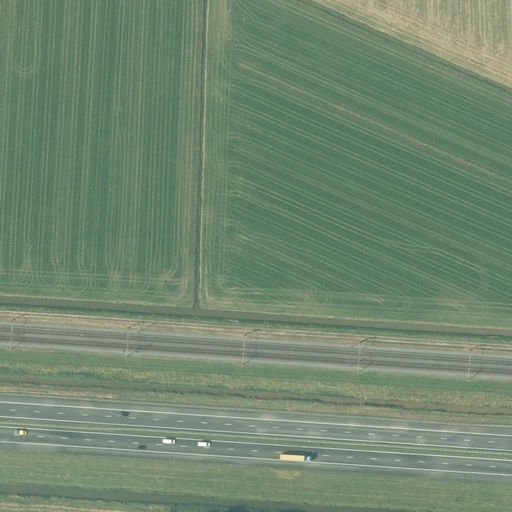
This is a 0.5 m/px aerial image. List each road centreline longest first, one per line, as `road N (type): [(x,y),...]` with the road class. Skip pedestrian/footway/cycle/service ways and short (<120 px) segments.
road 1 (motorway): [(0,434),(511,468)]
road 2 (motorway): [(511,444),(0,410)]
